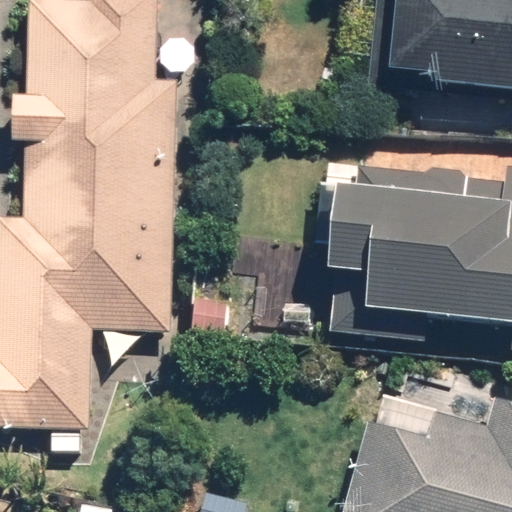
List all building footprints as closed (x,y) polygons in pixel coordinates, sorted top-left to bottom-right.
[(0,229),(0,435),(48,438),(47,455),(79,457),(87,339),(162,344),(178,90),(147,88),(152,0),(81,0),(80,16),(27,12),(21,107),(6,106),(3,152),(23,153),(18,231),(0,229)] [(511,0),(375,0),(372,95),(511,100),(511,0)] [(345,207),(321,206),(316,340),(421,344),(422,333),(502,337),(501,363),(511,363),(511,178),(499,178),(499,189),(346,182),(345,207)] [(363,430),(340,511),(511,511),(511,411),(485,404),(477,435),(433,423),(426,448),(363,430)] [(243,511),(244,500),(196,495),(194,511),(243,511)]
